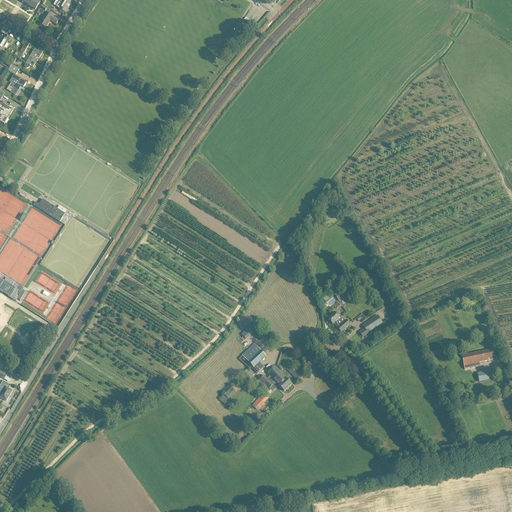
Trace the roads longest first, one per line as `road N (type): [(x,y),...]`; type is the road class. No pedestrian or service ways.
road 1 (unknown): [(8,511),(85,436),(161,394),(224,329),(282,244)]
road 2 (unclassified): [(246,511),(511,457)]
road 3 (track): [(511,281),(416,314),(344,187)]
road 4 (residential): [(0,431),(107,256)]
road 5 (residential): [(58,46),(0,161)]
